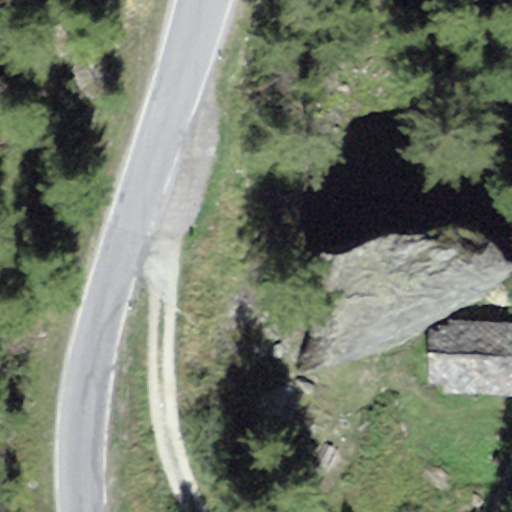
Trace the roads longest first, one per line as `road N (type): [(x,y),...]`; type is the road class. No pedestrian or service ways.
road 1 (tertiary): [(82,511),(79,445),(96,347),(205,0)]
road 2 (track): [(145,185),(164,214),(161,438),(195,511)]
